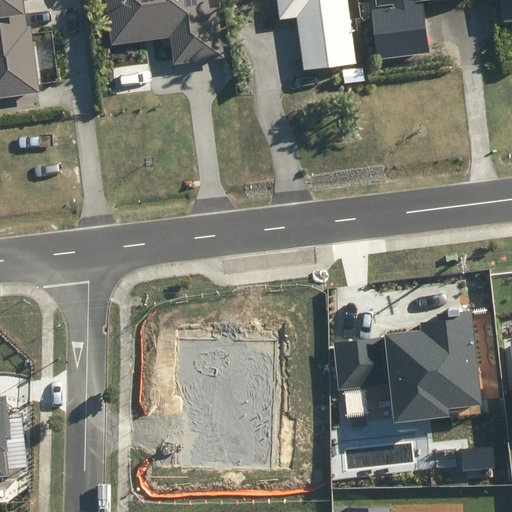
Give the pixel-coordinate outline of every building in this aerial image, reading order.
[(0,0),(0,97),(43,92),(34,23),(30,24),(28,11),(31,11),(29,0),(0,0)] [(108,0),(114,44),(173,37),(176,63),(227,56),(221,6),(213,7),(211,0),(108,0)] [(280,0),(283,18),(300,16),(307,69),(359,62),(357,48),(361,48),(355,0),(280,0)] [(378,0),(379,5),(396,3),(397,5),(375,7),(380,58),(433,52),(427,2),(419,3),(418,0),(419,0),(378,0)] [(482,406),(471,311),(437,315),(438,322),(422,324),(423,332),(332,342),(337,391),(388,386),(393,424),(451,417),(450,409),(482,406)] [(0,396),(0,477),(7,477),(3,452),(7,452),(5,440),(11,439),(5,396),(0,396)]
